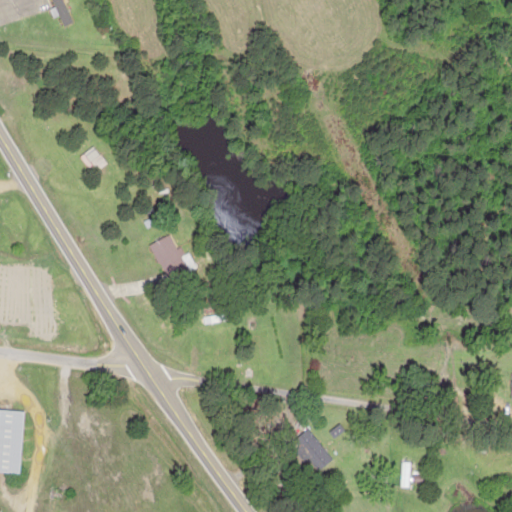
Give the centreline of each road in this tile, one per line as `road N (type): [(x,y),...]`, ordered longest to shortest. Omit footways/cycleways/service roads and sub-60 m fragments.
road 1 (residential): [(511,412),(0,344)]
road 2 (primary): [(260,511),(154,370),(0,133)]
